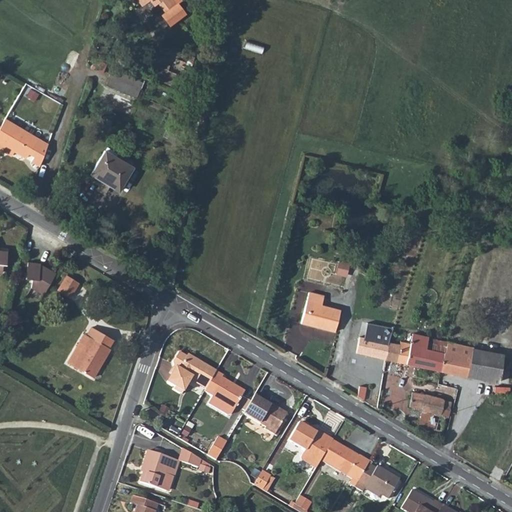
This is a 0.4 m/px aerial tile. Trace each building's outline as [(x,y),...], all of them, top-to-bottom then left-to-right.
[(139,0),(143,5),(150,0),(151,0),(155,5),(159,2),(166,11),(162,14),(170,24),(186,13),(178,3),(181,0),(139,0)] [(151,74),(172,82),(174,75),(155,67),(151,74)] [(129,95),(132,86),(139,89),(142,83),(117,72),(110,87),(129,95)] [(129,95),(135,97),(139,89),(132,86),(129,95)] [(0,124),(0,147),(1,145),(13,152),(24,159),(27,154),(32,157),(30,162),(38,167),(46,145),(3,119),(0,124)] [(1,145),(0,147),(0,150),(10,156),(13,152),(1,145)] [(98,180),(101,176),(119,187),(130,168),(104,152),(89,175),(98,180)] [(98,180),(116,191),(119,187),(101,176),(98,180)] [(336,273),(347,276),(351,262),(340,259),(336,273)] [(42,295),(54,274),(38,264),(26,263),(24,279),(31,280),(30,288),(42,295)] [(57,291),(68,298),(78,284),(66,276),(57,291)] [(333,333),(339,311),(321,306),(323,297),(307,293),(300,324),(333,333)] [(421,368),(423,358),(427,342),(428,338),(412,334),(409,344),(400,341),(399,345),(388,343),(392,328),(373,324),(372,330),(369,330),(367,339),(359,337),(356,353),(421,368)] [(76,347),(67,364),(91,378),(108,349),(107,349),(112,341),(90,328),(85,337),(89,339),(82,351),(76,347)] [(76,347),(82,351),(89,339),(85,337),(83,335),(76,347)] [(430,350),(443,353),(445,344),(445,342),(433,339),(432,344),(430,350)] [(421,368),(439,372),(443,353),(430,350),(432,344),(427,342),(423,358),(421,368)] [(439,372),(497,384),(499,376),(505,377),(506,371),(503,370),(504,365),(501,364),(502,355),(445,344),(443,353),(439,372)] [(214,371),(187,354),(186,357),(178,352),(170,365),(171,369),(165,379),(167,380),(163,386),(171,391),(169,393),(178,398),(189,380),(190,377),(205,386),(214,371)] [(202,391),(211,396),(206,405),(225,416),(229,415),(244,391),(221,377),(222,375),(214,371),(205,386),(204,389),(202,391)] [(189,380),(204,389),(205,386),(190,377),(189,380)] [(356,399),(363,401),(365,389),(359,387),(356,397),(356,399)] [(420,410),(423,396),(412,393),(409,407),(420,410)] [(242,415),(264,428),(263,430),(273,435),(286,414),(277,409),(276,411),(262,403),(263,400),(254,395),(250,402),(242,415)] [(420,412),(445,418),(447,418),(451,403),(423,396),(420,410),(420,412)] [(263,400),(262,403),(276,411),(277,409),(263,400)] [(416,432),(420,435),(436,438),(438,438),(440,435),(445,418),(420,412),(416,432)] [(308,430),(297,424),(287,441),(302,450),(300,454),(317,464),(319,461),(331,441),(313,431),(312,433),(308,430)] [(206,455),(214,461),(225,442),(217,437),(206,455)] [(357,456),(357,457),(331,441),(319,461),(345,476),(350,479),(347,483),(352,487),(357,479),(366,464),(367,462),(357,456)] [(177,461),(196,467),(198,459),(181,449),(177,461)] [(177,461),(146,451),(141,468),(143,469),(139,482),(165,491),(168,490),(177,461)] [(366,464),(357,479),(352,487),(361,492),(362,489),(364,486),(379,495),(386,499),(398,479),(375,466),(374,469),(366,464)] [(268,477),(260,472),(252,485),(261,490),(268,477)] [(364,486),(362,489),(377,498),(379,495),(364,486)] [(435,511),(440,505),(432,500),(431,502),(410,490),(399,509),(404,511),(435,511)] [(302,511),(313,511),(308,509),(313,500),(298,493),(292,507),(302,511)] [(131,511),(153,511),(156,503),(132,495),(129,503),(136,506),(133,511),(131,511)]
